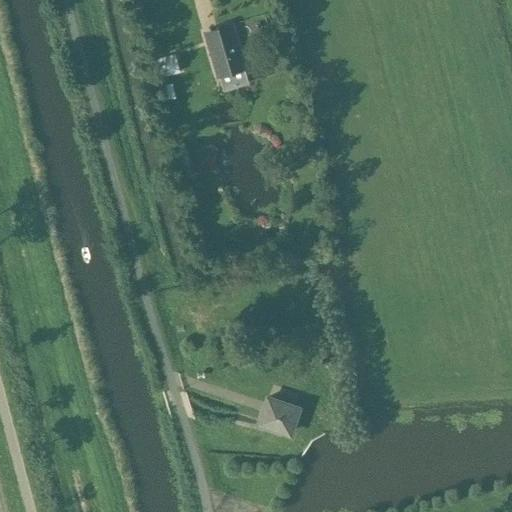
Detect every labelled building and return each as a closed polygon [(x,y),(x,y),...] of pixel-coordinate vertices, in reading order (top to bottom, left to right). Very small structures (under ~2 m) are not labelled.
[(203,31),(212,61),(217,79),(246,70),(241,53),(232,23),(203,31)] [(181,72),(175,54),(154,60),(159,78),(181,72)] [(161,102),(166,127),(180,124),(175,99),(161,102)] [(172,147),(177,167),(189,164),(184,144),(172,147)] [(265,393),(255,424),(292,437),(302,406),(265,393)]
